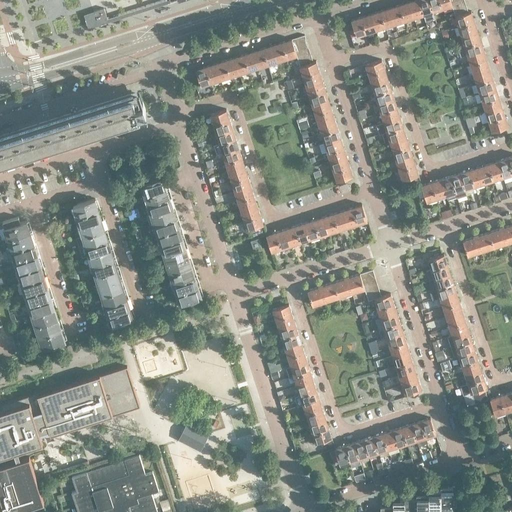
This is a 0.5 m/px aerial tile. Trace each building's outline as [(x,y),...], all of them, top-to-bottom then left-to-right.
[(165,0),(107,18),(104,8),(93,11),(84,14),(88,28),(177,0),(165,0)] [(423,14),(418,0),(410,0),(408,1),(414,17),(423,14)] [(433,11),(429,0),(418,0),(423,14),(433,11)] [(442,8),(439,0),(429,0),(433,11),(442,8)] [(466,5),(464,0),(457,0),(451,2),(452,5),(453,9),(466,5)] [(414,17),(408,1),(399,4),(404,20),(414,17)] [(404,20),(399,4),(389,7),(395,23),(404,20)] [(468,11),(466,5),(453,9),(455,15),(468,11)] [(395,23),(389,7),(380,10),(385,26),(395,23)] [(385,26),(380,10),(370,13),(375,29),(385,26)] [(468,11),(455,15),(455,16),(458,25),(474,20),(471,10),(468,11)] [(375,29),(370,13),(361,16),(366,32),(375,29)] [(366,32),(361,16),(351,19),(356,35),(366,32)] [(477,30),(474,20),(458,25),(461,35),(477,30)] [(480,39),(477,30),(461,35),(464,45),(480,39)] [(307,41),(305,36),(304,34),(292,38),(294,45),(307,41)] [(297,54),(296,52),(294,45),(292,38),(282,41),(287,58),(297,54)] [(483,49),(480,39),(464,45),(467,54),(483,49)] [(287,58),(282,41),(272,44),(277,61),(287,58)] [(309,48),(307,41),(294,45),(296,52),(309,48)] [(277,61),(272,44),(263,47),(268,64),(277,61)] [(268,64),(263,47),(253,50),(258,67),(268,64)] [(311,54),(309,48),(296,52),(297,54),(298,58),(311,54)] [(486,58),(483,49),(467,54),(470,64),(486,58)] [(258,67),(253,50),(244,54),(249,70),(258,67)] [(249,70),(244,54),(234,57),(239,73),(249,70)] [(313,61),(311,54),(298,58),(300,65),(313,61)] [(239,73),(234,57),(225,60),(230,76),(239,73)] [(490,68),(486,58),(470,64),(473,73),(490,68)] [(385,69),(382,59),(365,64),(368,74),(385,69)] [(230,76),(225,60),(215,63),(220,79),(230,76)] [(319,70),(316,60),(313,61),(300,65),(303,75),(319,70)] [(220,79),(215,63),(206,66),(211,82),(220,79)] [(211,82),(206,66),(196,69),(201,85),(211,82)] [(493,77),(490,68),(473,73),(476,83),(493,77)] [(388,78),(385,69),(368,74),(372,83),(388,78)] [(322,80),(319,70),(303,75),(306,85),(322,80)] [(496,87),(493,77),(476,83),(479,92),(496,87)] [(391,88),(388,78),(372,83),(375,93),(391,88)] [(325,89),(322,80),(306,85),(309,94),(325,89)] [(499,96),(496,87),(479,92),(483,102),(499,96)] [(394,97),(391,88),(375,93),(378,102),(394,97)] [(328,99),(325,89),(309,94),(312,104),(328,99)] [(0,167),(134,124),(132,116),(139,114),(139,111),(146,109),(140,91),(0,135),(0,167)] [(502,106),(499,96),(483,102),(486,111),(502,106)] [(397,107),(394,97),(378,102),(381,112),(397,107)] [(331,108),(328,99),(312,104),(315,113),(331,108)] [(505,115),(502,106),(486,111),(489,121),(505,115)] [(400,116),(397,107),(381,112),(384,121),(400,116)] [(334,118),(331,108),(315,113),(318,123),(334,118)] [(229,118),(226,109),(210,114),(213,124),(229,118)] [(508,125),(505,115),(489,121),(492,130),(508,125)] [(403,126),(400,116),(384,121),(387,131),(403,126)] [(232,128),(229,118),(213,124),(216,133),(232,128)] [(337,127),(334,118),(318,123),(321,132),(337,127)] [(406,135),(403,126),(387,131),(390,140),(406,135)] [(340,137),(337,127),(321,132),(324,142),(340,137)] [(236,137),(232,128),(216,133),(219,143),(236,137)] [(409,145),(406,135),(390,140),(393,150),(409,145)] [(239,147),(236,137),(219,143),(222,152),(239,147)] [(344,146),(340,137),(324,142),(327,151),(344,146)] [(412,154),(409,145),(393,150),(396,160),(412,154)] [(347,156),(344,146),(327,151),(330,161),(347,156)] [(242,156),(239,147),(222,152),(225,162),(242,156)] [(415,164),(412,154),(396,160),(399,169),(415,164)] [(245,166),(242,156),(225,162),(229,171),(245,166)] [(350,165),(347,156),(330,161),(333,170),(350,165)] [(511,173),(511,171),(507,157),(498,160),(503,176),(511,173)] [(503,176),(498,160),(488,163),(493,179),(503,176)] [(493,179),(488,163),(479,166),(484,182),(493,179)] [(418,174),(415,164),(399,169),(402,179),(418,174)] [(353,175),(350,165),(333,170),(337,180),(353,175)] [(248,176),(245,166),(229,171),(232,181),(248,176)] [(484,182),(479,166),(469,169),(474,185),(484,182)] [(474,185),(469,169),(460,172),(465,188),(474,185)] [(465,188),(460,172),(450,175),(455,191),(465,188)] [(455,191),(450,175),(441,178),(446,194),(455,191)] [(166,186),(163,176),(141,183),(144,193),(166,186)] [(251,185),(248,176),(232,181),(235,190),(251,185)] [(446,194),(441,178),(431,181),(436,198),(446,194)] [(436,198),(431,181),(421,185),(426,201),(436,198)] [(254,195),(251,185),(235,190),(238,200),(254,195)] [(170,196),(166,186),(144,193),(148,203),(170,196)] [(257,204),(254,195),(238,200),(241,209),(257,204)] [(173,206),(170,196),(148,203),(151,213),(173,206)] [(98,208),(95,198),(73,205),(76,215),(98,208)] [(260,214),(257,204),(241,209),(244,219),(260,214)] [(367,220),(364,210),(362,204),(352,207),(357,223),(367,220)] [(176,216),(173,206),(151,213),(154,223),(176,216)] [(357,223),(352,207),(343,210),(348,226),(357,223)] [(101,218),(98,208),(76,215),(79,225),(101,218)] [(348,226),(343,210),(333,213),(338,229),(348,226)] [(338,229),(333,213),(324,216),(329,232),(338,229)] [(263,223),(260,214),(244,219),(247,229),(263,223)] [(179,226),(176,216),(154,223),(157,233),(179,226)] [(329,232),(324,216),(314,219),(319,235),(329,232)] [(104,228),(101,218),(79,225),(83,235),(104,228)] [(319,235),(314,219),(304,222),(310,238),(319,235)] [(30,231),(27,220),(4,227),(4,228),(7,238),(30,231)] [(310,238),(304,222),(295,225),(300,241),(310,238)] [(511,223),(504,226),(504,225),(499,226),(499,228),(489,231),(494,246),(511,239),(511,223)] [(300,241),(295,225),(285,228),(291,244),(300,241)] [(182,236),(179,226),(157,233),(160,243),(182,236)] [(108,238),(104,228),(83,235),(86,245),(108,238)] [(291,244),(285,228),(276,231),(281,247),(291,244)] [(34,242),(30,231),(7,238),(11,249),(34,242)] [(281,247),(276,231),(266,234),(271,251),(281,247)] [(494,246),(489,231),(478,234),(478,233),(473,235),(473,236),(463,240),(467,254),(494,246)] [(185,246),(182,236),(160,243),(164,253),(185,246)] [(261,246),(258,237),(250,239),(253,249),(261,246)] [(111,248),(108,238),(86,245),(89,255),(111,248)] [(37,253),(34,242),(11,249),(14,260),(37,253)] [(189,256),(185,246),(164,253),(167,263),(189,256)] [(114,258),(111,248),(89,255),(92,265),(114,258)] [(41,264),(37,253),(14,260),(18,271),(41,264)] [(447,263),(445,256),(444,253),(428,258),(431,268),(447,263)] [(192,266),(189,256),(167,263),(170,273),(192,266)] [(117,268),(114,258),(92,265),(95,275),(117,268)] [(450,272),(447,263),(431,268),(434,277),(450,272)] [(44,274),(41,264),(18,271),(21,282),(44,274)] [(195,275),(192,266),(170,273),(173,282),(195,275)] [(120,278),(117,268),(95,275),(99,285),(120,278)] [(375,275),(373,269),(360,273),(362,279),(375,275)] [(453,282),(450,272),(434,277),(437,287),(453,282)] [(364,286),(362,279),(360,273),(349,276),(349,275),(344,276),(344,278),(334,281),(338,296),(365,287),(364,286)] [(48,286),(44,274),(21,282),(25,293),(48,286)] [(198,285),(195,275),(173,282),(176,292),(198,285)] [(377,282),(376,277),(375,275),(362,279),(364,286),(377,282)] [(124,287),(120,278),(99,285),(102,294),(124,287)] [(338,296),(334,281),(323,284),(323,283),(318,285),(318,286),(307,289),(312,304),(338,296)] [(379,289),(377,282),(364,286),(365,287),(366,293),(379,289)] [(456,291),(453,282),(437,287),(440,296),(456,291)] [(201,296),(198,285),(176,292),(178,298),(176,298),(178,303),(179,303),(183,305),(193,302),(192,298),(201,296)] [(51,296),(48,286),(25,293),(28,304),(51,296)] [(127,297),(124,287),(102,294),(105,304),(127,297)] [(381,295),(379,289),(366,293),(369,299),(374,298),(381,295)] [(459,301),(456,291),(440,296),(443,306),(459,301)] [(394,302),(390,292),(381,295),(374,298),(377,307),(394,302)] [(55,307),(51,296),(28,304),(32,314),(55,307)] [(130,307),(127,297),(105,304),(108,314),(130,307)] [(462,310),(459,301),(443,306),(446,316),(462,310)] [(397,312),(394,302),(377,307),(381,317),(397,312)] [(292,313),(289,303),(272,308),(276,318),(292,313)] [(58,318),(55,307),(32,314),(35,325),(58,318)] [(133,317),(130,307),(108,314),(111,324),(133,317)] [(465,320),(462,310),(446,316),(449,325),(465,320)] [(400,321),(397,312),(381,317),(384,326),(400,321)] [(295,322),(292,313),(276,318),(279,327),(295,322)] [(62,328),(58,318),(35,325),(39,336),(62,328)] [(468,329),(465,320),(449,325),(452,335),(468,329)] [(403,331),(400,321),(384,326),(387,336),(403,331)] [(298,332),(295,322),(279,327),(282,337),(298,332)] [(65,340),(62,328),(39,336),(42,347),(47,345),(57,342),(65,340)] [(471,339),(468,329),(452,335),(455,344),(471,339)] [(406,340),(403,331),(387,336),(390,346),(406,340)] [(301,341),(298,332),(282,337),(285,346),(301,341)] [(475,348),(471,339),(455,344),(458,354),(475,348)] [(409,350),(406,340),(390,346),(393,355),(409,350)] [(304,351),(301,341),(285,346),(288,356),(304,351)] [(60,350),(57,342),(47,345),(50,353),(60,350)] [(478,358),(475,348),(458,354),(461,363),(478,358)] [(412,359),(409,350),(393,355),(396,365),(412,359)] [(307,360),(304,351),(288,356),(291,365),(307,360)] [(446,358),(443,351),(436,354),(438,360),(446,358)] [(481,368),(478,358),(461,363),(464,373),(481,368)] [(415,369),(412,359),(396,365),(399,374),(415,369)] [(310,370),(307,360),(291,365),(294,375),(310,370)] [(77,426),(140,406),(127,365),(100,374),(66,384),(65,382),(0,403),(0,497),(4,511),(9,511),(24,508),(44,501),(27,447),(43,442),(40,434),(49,431),(50,434),(76,425),(77,426)] [(484,377),(481,368),(464,373),(467,382),(484,377)] [(418,378),(415,369),(399,374),(402,384),(418,378)] [(313,379),(310,370),(294,375),(297,384),(313,379)] [(487,387),(484,377),(467,382),(471,392),(482,389),(487,387)] [(421,388),(418,378),(402,384),(405,393),(421,388)] [(316,389),(313,379),(297,384),(300,394),(316,389)] [(490,398),(487,387),(482,389),(485,399),(490,398)] [(319,398),(316,389),(300,394),(303,404),(319,398)] [(511,408),(511,400),(509,392),(500,395),(505,411),(511,408)] [(500,395),(490,398),(491,402),(493,409),(495,414),(505,411),(500,395)] [(322,408),(319,398),(303,404),(306,413),(322,408)] [(325,417),(322,408),(306,413),(309,423),(325,417)] [(329,427),(325,417),(309,423),(312,432),(329,427)] [(436,433),(430,417),(421,420),(426,436),(436,433)] [(426,436),(421,420),(411,423),(416,439),(426,436)] [(416,439),(411,423),(402,426),(407,442),(416,439)] [(407,442),(402,426),(392,429),(397,445),(407,442)] [(332,437),(329,427),(312,432),(315,442),(332,437)] [(206,439),(184,428),(178,439),(200,451),(206,439)] [(397,445),(392,429),(383,432),(388,448),(397,445)] [(388,448),(383,432),(373,435),(378,451),(388,448)] [(378,451),(373,435),(363,438),(369,454),(378,451)] [(369,454),(363,438),(354,441),(359,458),(369,454)] [(359,458),(354,441),(344,444),(350,461),(359,458)] [(350,461),(344,444),(335,448),(340,464),(350,461)] [(156,511),(158,511),(151,492),(159,490),(153,471),(145,473),(139,454),(91,469),(92,474),(88,476),(87,471),(72,475),(76,490),(72,491),(78,511),(139,511),(146,510),(146,511),(156,511)] [(453,509),(453,486),(440,486),(440,490),(441,509),(453,509)] [(441,509),(440,490),(428,490),(428,494),(428,511),(440,511),(441,509)] [(428,511),(428,494),(416,494),(416,497),(417,497),(416,511),(428,511)] [(416,511),(417,497),(416,497),(404,498),(404,501),(405,501),(404,511),(416,511)] [(404,511),(405,501),(404,501),(392,501),(392,505),(393,505),(392,511),(404,511)]
